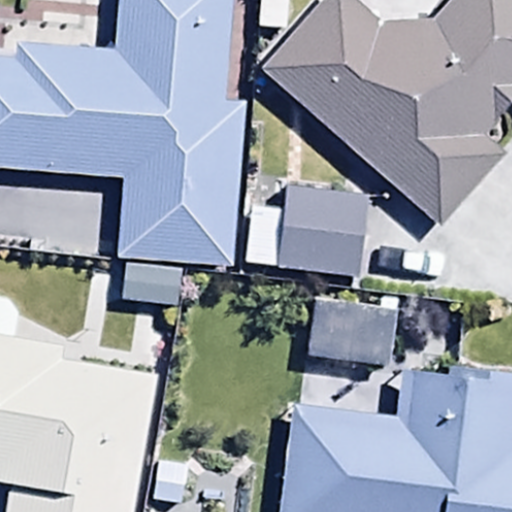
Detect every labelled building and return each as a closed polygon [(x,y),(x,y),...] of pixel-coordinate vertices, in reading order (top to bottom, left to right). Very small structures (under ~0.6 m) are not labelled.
[(0,62),(0,178),(116,186),(111,263),(229,270),(239,103),(222,102),(228,0),(115,0),(112,57),(13,51),(12,63),(0,62)] [(511,109),(511,0),(449,0),(425,27),(373,30),(338,0),(321,0),(254,78),(434,233),(499,157),(483,143),(511,109)] [(247,211),(241,272),(354,283),(362,201),(282,193),(280,214),(247,211)] [(179,273),(122,270),(120,311),(177,313),(179,273)] [(12,312),(0,309),(0,494),(6,495),(2,511),(113,511),(135,386),(59,373),(63,350),(7,340),(12,312)] [(306,310),(302,364),(390,371),(395,318),(306,310)] [(285,417),(277,511),(511,511),(511,385),(397,377),(393,425),(285,417)]
